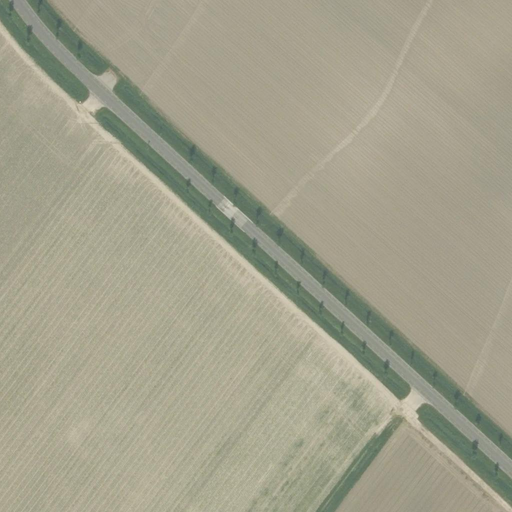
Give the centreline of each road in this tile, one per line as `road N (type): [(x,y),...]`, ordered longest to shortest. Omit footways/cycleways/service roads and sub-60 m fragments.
road 1 (secondary): [(511,469),(58,52),(16,0)]
road 2 (track): [(509,511),(406,413),(425,389)]
